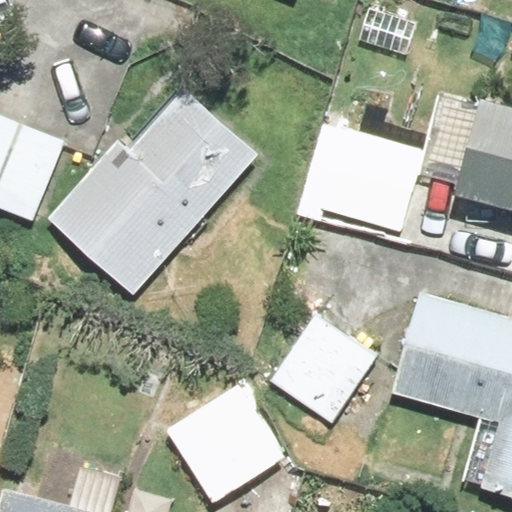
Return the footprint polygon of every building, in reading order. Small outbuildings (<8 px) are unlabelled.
[(374,0),(363,38),(415,54),(426,17),(374,0)] [(268,155),(203,89),(143,149),(135,140),(60,214),(133,288),(268,155)] [(511,104),(495,100),(471,197),(511,207),(511,104)] [(70,138),(0,110),(0,201),(40,217),(70,138)] [(329,120),(305,212),(399,237),(423,145),(329,120)] [(511,311),(430,291),(404,393),(490,414),(472,486),(511,495),(511,311)] [(386,351),(323,314),(283,383),(346,420),(386,351)] [(293,463),(254,397),(241,405),(235,395),(178,430),(224,505),(293,463)] [(0,481),(19,418),(0,412),(0,481)] [(118,511),(131,466),(91,455),(78,502),(19,486),(11,511),(118,511)]
